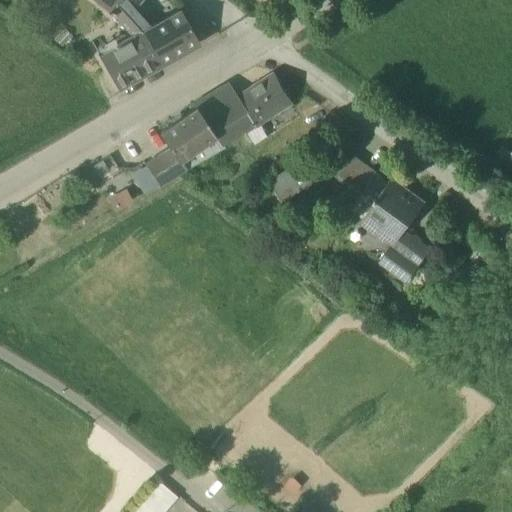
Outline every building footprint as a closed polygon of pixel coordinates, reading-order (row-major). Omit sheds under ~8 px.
[(92,0),(114,16),(132,36),(134,39),(140,34),(140,32),(149,27),(132,8),(138,0),(92,0)] [(140,32),(140,34),(158,65),(198,43),(179,10),(149,27),(140,32)] [(116,89),(158,65),(140,34),(134,39),(132,36),(98,56),(116,89)] [(237,97),(256,126),(259,124),(292,102),(273,74),(237,97)] [(196,110),(214,137),(222,147),(245,133),(256,126),(237,97),(229,84),(228,83),(219,87),(191,104),(196,110)] [(172,150),(179,161),(214,137),(196,110),(162,134),(172,150)] [(267,136),(259,124),(256,126),(245,133),(253,145),(267,136)] [(224,149),(222,147),(214,137),(179,161),(184,168),(186,171),(224,149)] [(159,187),(184,168),(179,161),(172,150),(147,166),(159,187)] [(273,189),(279,200),(322,176),(310,156),(301,162),(306,170),(273,189)] [(336,177),(359,194),(375,173),(351,156),(336,177)] [(306,170),(301,162),(268,180),(273,189),(306,170)] [(159,187),(147,166),(147,165),(130,175),(144,196),(159,187)] [(392,244),(393,244),(403,231),(422,205),(390,181),(364,217),(386,233),(383,237),(392,244)] [(125,190),(108,199),(114,212),(132,203),(125,190)] [(361,221),(383,237),(386,233),(364,217),(361,221)] [(379,262),(406,282),(429,250),(403,231),(393,244),(392,244),(379,262)] [(126,511),(165,511),(176,501),(156,482),(126,511)]
